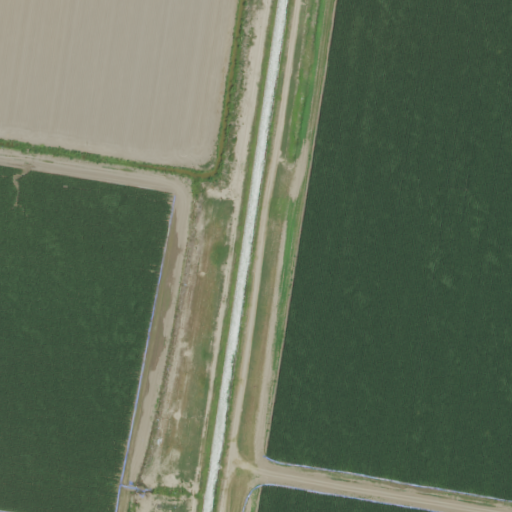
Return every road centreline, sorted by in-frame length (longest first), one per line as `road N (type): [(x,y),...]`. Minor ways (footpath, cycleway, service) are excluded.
road 1 (residential): [(319,0),(307,161),(247,511)]
road 2 (residential): [(511,503),(255,466)]
road 3 (residential): [(511,187),(307,161)]
